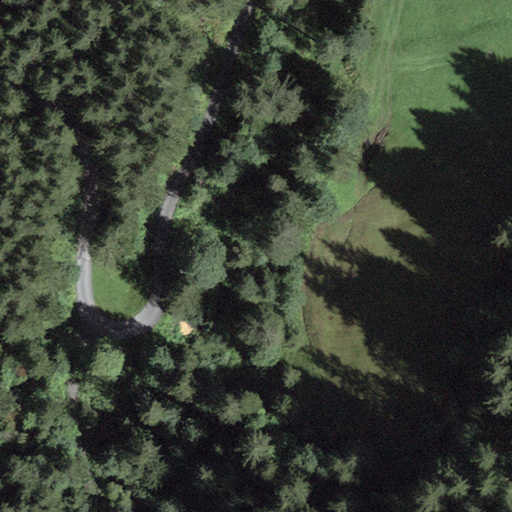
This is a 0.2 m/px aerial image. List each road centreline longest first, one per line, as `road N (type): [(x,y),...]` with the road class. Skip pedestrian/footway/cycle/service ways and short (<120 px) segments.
road 1 (track): [(243,0),(164,210),(153,317),(136,335),(110,340)]
road 2 (track): [(110,340),(84,317),(78,120),(46,82),(0,57)]
road 3 (track): [(100,511),(92,440),(110,340)]
